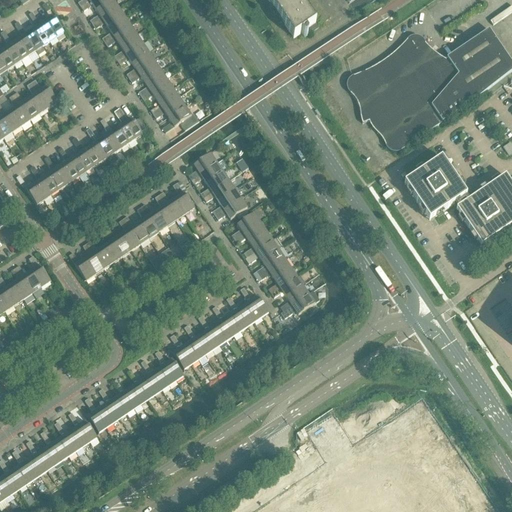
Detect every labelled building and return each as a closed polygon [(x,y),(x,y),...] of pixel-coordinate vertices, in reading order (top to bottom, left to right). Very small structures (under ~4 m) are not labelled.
[(84,0),(77,5),(80,9),(93,0),(84,0)] [(95,12),(112,1),(111,0),(93,0),(80,9),(83,13),(92,7),(95,12)] [(266,0),(293,39),(300,34),(303,38),(305,38),(307,37),(307,34),(309,33),(307,30),(315,25),(298,0),(266,0)] [(92,27),(118,10),(112,1),(95,12),(99,17),(90,23),(92,27)] [(46,14),(50,12),(46,5),(42,7),(46,14)] [(107,30),(124,19),(118,10),(92,27),(95,31),(104,25),(107,30)] [(52,18),(45,23),(50,31),(56,40),(63,35),(52,18)] [(104,45),(130,28),(124,19),(107,30),(111,35),(102,41),(104,45)] [(36,29),(30,33),(34,38),(41,49),(48,45),(37,28),(40,26),(36,21),(35,22),(32,23),(36,29)] [(45,23),(40,26),(37,28),(48,45),(56,40),(50,31),(45,23)] [(119,48),(136,37),(130,28),(104,45),(107,49),(116,43),(119,48)] [(22,30),(18,33),(22,38),(24,37),(35,54),(37,57),(44,53),(41,49),(34,38),(30,33),(26,36),(22,30)] [(399,153),(400,152),(475,101),(511,72),(511,66),(488,31),(446,60),(445,61),(441,58),(437,56),(433,53),(431,51),(429,50),(427,48),(426,46),(424,44),(424,43),(423,42),(423,41),(422,41),(422,40),(420,39),(418,38),(417,37),(415,37),(414,37),(412,37),(410,38),(409,39),(408,39),(407,40),(404,43),(400,47),(396,52),(393,54),(391,56),(389,58),(384,61),(381,63),(376,66),(373,68),(368,71),(364,72),(362,74),(356,76),(352,77),(351,78),(350,79),(349,79),(348,81),(347,82),(346,83),(346,84),(346,85),(346,86),(346,87),(346,88),(346,89),(346,90),(347,91),(347,92),(347,93),(348,94),(349,94),(352,97),(354,100),(356,104),(358,107),(359,111),(359,114),(360,118),(360,122),(362,125),(368,123),(369,126),(371,129),(373,131),(379,137),(381,140),(383,143),(384,147),(385,148),(385,149),(386,150),(388,152),(389,153),(391,153),(392,154),(393,154),(394,154),(395,154),(396,154),(398,153),(399,153)] [(4,42),(8,40),(4,33),(0,36),(4,42)] [(22,38),(17,42),(23,52),(28,59),(35,54),(24,37),(22,38)] [(136,37),(119,48),(123,53),(114,59),(117,63),(142,46),(136,37)] [(8,40),(4,42),(8,48),(2,51),(7,58),(13,68),(21,63),(10,47),(12,45),(8,40)] [(17,42),(12,45),(10,47),(21,63),(28,59),(23,52),(17,42)] [(132,66),(148,55),(142,46),(117,63),(119,67),(128,61),(132,66)] [(0,63),(7,73),(13,68),(7,58),(2,51),(0,52),(0,63)] [(129,81),(155,64),(148,55),(132,66),(135,71),(126,77),(129,81)] [(144,84),(161,73),(155,64),(129,81),(132,85),(141,79),(144,84)] [(141,99),(167,82),(161,73),(144,84),(147,89),(138,95),(141,99)] [(31,85),(48,111),(57,104),(46,88),(41,91),(35,82),(31,85)] [(167,82),(141,99),(144,103),(153,97),(156,102),(173,91),(167,82)] [(48,111),(31,85),(26,88),(32,97),(28,100),(39,117),(48,111)] [(153,117),(179,100),(173,91),(156,102),(159,107),(150,113),(153,117)] [(39,117),(28,100),(23,103),(17,94),(13,97),(30,123),(39,117)] [(30,123),(13,97),(9,100),(15,109),(10,112),(21,129),(30,123)] [(179,100),(153,117),(156,121),(165,115),(168,120),(185,109),(179,100)] [(21,129),(10,112),(5,115),(0,107),(0,116),(12,135),(21,129)] [(185,109),(168,120),(171,125),(162,131),(165,135),(174,129),(179,137),(199,124),(193,116),(191,118),(185,109)] [(119,121),(124,117),(120,110),(114,114),(119,121)] [(0,136),(3,141),(12,135),(0,116),(0,136)] [(124,117),(119,121),(122,126),(123,126),(134,142),(142,137),(140,134),(146,130),(139,120),(134,124),(131,120),(128,122),(124,117)] [(105,130),(108,128),(104,121),(100,123),(105,130)] [(56,132),(52,135),(55,139),(63,134),(57,124),(53,127),(56,132)] [(127,147),(134,142),(123,126),(122,126),(116,130),(127,147)] [(108,128),(105,130),(108,135),(102,139),(107,146),(113,156),(120,151),(109,135),(112,133),(108,128)] [(91,140),(94,137),(90,130),(86,133),(91,140)] [(120,151),(127,147),(116,130),(112,133),(109,135),(120,151)] [(94,137),(91,140),(94,145),(96,144),(107,161),(113,156),(107,146),(102,139),(98,142),(94,137)] [(77,149),(80,147),(76,140),(72,142),(77,149)] [(99,165),(107,161),(96,144),(94,145),(88,149),(91,152),(99,165)] [(80,147),(77,149),(80,154),(74,158),(76,161),(86,175),(92,170),(81,154),(84,152),(80,147)] [(62,158),(66,156),(61,149),(58,152),(62,158)] [(92,170),(99,165),(91,152),(88,149),(84,152),(81,154),(92,170)] [(66,156),(62,158),(66,164),(67,163),(78,180),(86,175),(76,161),(74,158),(69,161),(66,156)] [(191,182),(217,165),(210,156),(194,167),(197,172),(188,178),(191,182)] [(14,157),(9,160),(13,166),(18,163),(16,160),(14,157)] [(48,168),(52,165),(47,159),(44,161),(48,168)] [(403,185),(403,186),(429,223),(466,197),(441,160),(403,185)] [(241,162),(236,165),(242,174),(247,171),(241,162)] [(71,184),(78,180),(67,163),(66,164),(60,167),(65,175),(71,184)] [(52,165),(48,168),(52,173),(46,177),(52,185),(58,194),(64,189),(53,173),(55,171),(52,165)] [(206,185),(223,174),(217,165),(191,182),(194,187),(203,180),(206,185)] [(64,189),(71,184),(65,175),(60,167),(55,171),(53,173),(64,189)] [(34,177),(38,175),(33,168),(30,171),(34,177)] [(223,174),(206,185),(209,190),(200,196),(203,200),(229,183),(223,174)] [(38,175),(34,177),(38,183),(39,182),(50,198),(51,198),(53,202),(60,197),(58,194),(52,185),(46,177),(41,180),(38,175)] [(16,180),(20,187),(24,184),(19,177),(16,180)] [(511,188),(504,177),(455,211),(480,248),(511,226),(511,188)] [(38,183),(32,186),(38,195),(44,203),(50,198),(39,182),(38,183)] [(229,183),(203,200),(206,204),(215,198),(218,203),(235,192),(229,183)] [(174,200),(186,217),(195,210),(183,194),(177,185),(173,188),(179,197),(174,200)] [(25,191),(36,208),(44,203),(38,195),(32,186),(25,191)] [(215,218),(241,201),(235,192),(218,203),(222,208),(213,214),(215,218)] [(186,217),(174,200),(169,203),(163,194),(159,197),(176,223),(186,217)] [(176,223),(159,197),(155,200),(161,209),(156,212),(167,229),(176,223)] [(0,230),(4,227),(0,221),(0,219),(9,213),(0,199),(0,230)] [(241,201),(215,218),(218,222),(227,216),(231,221),(247,210),(241,201)] [(167,229),(156,212),(151,215),(145,206),(141,209),(158,235),(167,229)] [(158,235),(141,209),(137,212),(143,221),(138,224),(149,241),(158,235)] [(234,242),(260,224),(254,215),(237,227),(240,232),(231,238),(234,242)] [(149,241),(138,224),(133,227),(127,219),(123,221),(140,247),(149,241)] [(140,247),(123,221),(119,224),(125,233),(120,236),(131,253),(140,247)] [(249,245),(266,233),(260,224),(234,242),(237,246),(246,240),(249,245)] [(131,253),(120,236),(115,240),(109,231),(105,233),(122,259),(131,253)] [(102,248),(113,265),(122,259),(105,233),(101,236),(107,245),(102,248)] [(266,233),(249,245),(252,250),(244,256),(246,260),(272,242),(266,233)] [(272,242),(246,260),(245,261),(248,267),(259,259),(261,263),(278,252),(282,249),(276,240),(272,242)] [(187,241),(179,246),(184,254),(192,248),(187,241)] [(113,265),(102,248),(97,252),(91,243),(87,245),(104,271),(113,265)] [(104,271),(87,245),(83,248),(89,257),(84,260),(95,277),(104,271)] [(259,278),(284,261),(278,252),(261,263),(265,268),(256,274),(259,278)] [(172,254),(163,261),(166,266),(175,260),(172,254)] [(95,277),(84,260),(79,264),(73,255),(69,258),(75,267),(86,283),(95,277)] [(30,273),(41,290),(50,284),(39,267),(33,258),(28,261),(34,270),(30,273)] [(163,261),(154,267),(157,272),(166,266),(163,261)] [(284,261),(259,278),(262,282),(270,276),(274,281),(290,270),(284,261)] [(14,270),(32,296),(41,290),(30,273),(25,277),(19,268),(14,270)] [(12,285),(23,302),(32,296),(14,270),(10,273),(16,282),(12,285)] [(271,296),(296,279),(290,270),(274,281),(277,286),(268,292),(271,296)] [(139,275),(135,278),(139,284),(144,281),(139,275)] [(286,299),(303,288),(296,279),(271,296),(274,300),(282,294),(286,299)] [(0,280),(0,287),(14,308),(23,302),(12,285),(7,289),(1,280),(0,280)] [(124,283),(119,287),(124,294),(129,290),(124,283)] [(14,308),(0,287),(0,307),(5,314),(14,308)] [(303,288),(286,299),(289,303),(280,309),(283,314),(309,296),(303,288)] [(283,314),(281,315),(284,321),(292,315),(291,314),(295,312),(298,317),(319,303),(313,294),(309,296),(283,314)] [(248,296),(244,298),(248,304),(250,303),(261,320),(268,315),(257,298),(252,302),(248,296)] [(243,308),(254,324),(261,320),(250,303),(248,304),(243,308)] [(234,305),(230,308),(234,314),(236,312),(247,329),(254,324),(243,308),(238,311),(234,305)] [(53,308),(48,312),(51,317),(56,314),(53,308)] [(229,317),(240,334),(247,329),(236,312),(234,314),(229,317)] [(220,315),(216,317),(220,323),(222,322),(233,339),(240,334),(229,317),(224,321),(220,315)] [(215,327),(226,343),(233,339),(222,322),(220,323),(215,327)] [(205,324),(202,327),(206,333),(208,331),(219,348),(226,343),(215,327),(209,330),(205,324)] [(201,336),(212,353),(219,348),(208,331),(206,333),(201,336)] [(192,334),(188,336),(192,342),(194,341),(205,358),(212,353),(201,336),(196,340),(192,334)] [(186,346),(198,362),(205,358),(194,341),(192,342),(186,346)] [(178,343),(174,345),(178,351),(179,350),(191,367),(198,362),(186,346),(182,349),(178,343)] [(184,372),(191,367),(179,350),(178,351),(172,355),(184,372)] [(162,359),(159,362),(163,368),(165,366),(176,383),(183,378),(172,362),(167,365),(162,359)] [(158,371),(169,388),(176,383),(165,366),(163,368),(158,371)] [(148,369),(145,371),(149,377),(151,376),(162,393),(169,388),(158,371),(153,375),(148,369)] [(144,381),(155,397),(162,393),(151,376),(149,377),(144,381)] [(135,378),(131,380),(135,386),(137,385),(148,402),(155,397),(144,381),(139,384),(135,378)] [(129,390),(141,407),(148,402),(137,385),(135,386),(129,390)] [(120,388),(117,390),(121,396),(122,395),(134,412),(141,407),(129,390),(124,394),(120,388)] [(115,400),(127,416),(134,412),(122,395),(121,396),(115,400)] [(106,397),(103,399),(107,405),(108,404),(120,421),(127,416),(115,400),(110,403),(106,397)] [(497,511),(422,401),(256,511),(497,511)] [(101,409),(112,426),(120,421),(108,404),(107,405),(101,409)] [(112,426),(101,409),(96,412),(92,406),(89,409),(93,415),(94,414),(105,431),(112,426)] [(98,435),(105,431),(94,414),(93,415),(87,419),(98,435)] [(76,421),(72,423),(76,429),(78,428),(89,445),(96,440),(85,423),(80,427),(76,421)] [(71,433),(82,449),(89,445),(78,428),(76,429),(71,433)] [(62,430),(58,433),(62,439),(64,437),(75,454),(82,449),(71,433),(66,436),(62,430)] [(57,442),(68,459),(75,454),(64,437),(62,439),(57,442)] [(48,440),(44,442),(48,448),(50,447),(61,464),(68,459),(57,442),(52,446),(48,440)] [(43,452),(54,468),(61,464),(50,447),(48,448),(43,452)] [(33,449),(30,452),(34,458),(36,456),(47,473),(54,468),(43,452),(37,455),(33,449)] [(28,461),(40,478),(47,473),(36,456),(34,458),(28,461)] [(19,459),(16,461),(20,467),(21,466),(33,483),(40,478),(28,461),(23,465),(19,459)] [(14,471),(26,487),(33,483),(21,466),(20,467),(14,471)] [(5,468),(2,470),(6,476),(7,475),(19,492),(26,487),(14,471),(9,474),(5,468)] [(0,480),(12,497),(19,492),(7,475),(6,476),(0,480)] [(0,494),(5,502),(12,497),(0,480),(0,494)] [(289,511),(266,483),(222,511),(289,511)]
